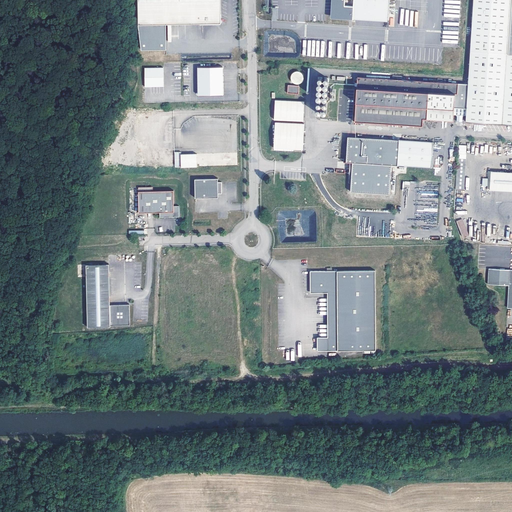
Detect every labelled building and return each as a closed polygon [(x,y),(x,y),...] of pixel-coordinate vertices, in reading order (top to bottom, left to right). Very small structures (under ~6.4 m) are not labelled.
[(220,0),(138,0),(138,24),(164,24),(221,23),(220,0)] [(387,26),(388,0),(334,0),(333,22),(352,23),(352,24),(387,26)] [(511,72),(511,0),(474,0),(469,70),(511,72)] [(164,24),(138,24),(139,49),(164,49),(164,24)] [(223,67),(198,67),(198,95),(223,94),(223,67)] [(163,68),(145,68),(145,87),(164,86),(163,68)] [(469,84),(358,78),(355,121),(423,126),(423,118),(454,121),(454,114),(466,115),(467,121),(511,124),(511,72),(469,70),(469,84)] [(292,74),(292,75),(291,75),(291,77),(291,79),(291,80),(293,82),(294,83),(295,83),(297,84),(299,84),(300,83),(302,82),(303,81),(303,80),(304,77),(303,76),(303,75),(302,73),(301,72),(300,72),(298,71),(296,71),(295,72),(293,73),(292,74)] [(299,86),(288,85),(288,93),(299,93),(299,86)] [(274,100),(274,121),(273,150),(303,151),(304,101),(274,100)] [(399,140),(348,136),(346,162),(352,162),(351,191),(390,194),(391,165),(397,165),(399,140)] [(399,140),(397,165),(432,167),(434,142),(399,140)] [(181,152),(175,152),(175,166),(197,166),(197,154),(181,154),(181,152)] [(456,182),(456,189),(464,190),(466,159),(458,158),(456,182)] [(511,172),(489,171),(488,189),(511,190),(511,172)] [(218,178),(195,179),(195,198),(218,197),(218,193),(222,193),(222,182),(218,182),(218,178)] [(153,191),(138,191),(139,213),(159,212),(160,217),(179,217),(179,206),(174,206),(174,191),(153,191)] [(467,235),(461,218),(456,221),(462,237),(467,235)] [(109,306),(108,265),(85,266),(87,328),(109,328),(109,327),(129,326),(128,305),(109,306)] [(511,269),(490,268),(489,284),(510,285),(509,308),(511,307),(511,269)] [(375,270),(310,271),(310,289),(313,289),(313,292),(327,292),(328,337),(317,337),(318,350),(376,350),(375,270)] [(249,323),(241,324),(241,331),(250,331),(249,323)]
